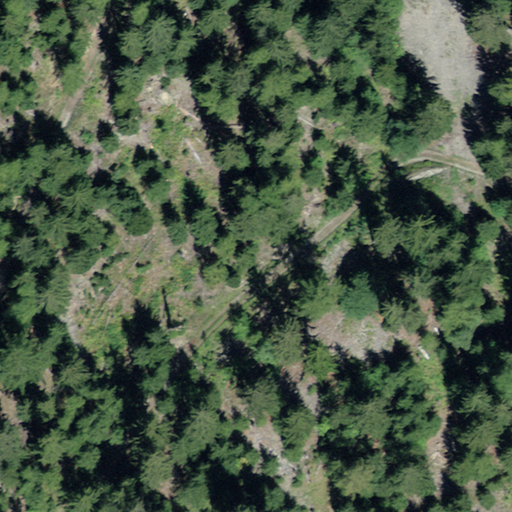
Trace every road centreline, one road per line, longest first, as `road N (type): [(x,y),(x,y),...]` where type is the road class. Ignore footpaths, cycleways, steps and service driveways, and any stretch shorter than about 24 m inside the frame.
road 1 (track): [(81,511),(109,449),(400,156),(464,165),(511,192)]
road 2 (track): [(109,0),(14,229),(0,321)]
